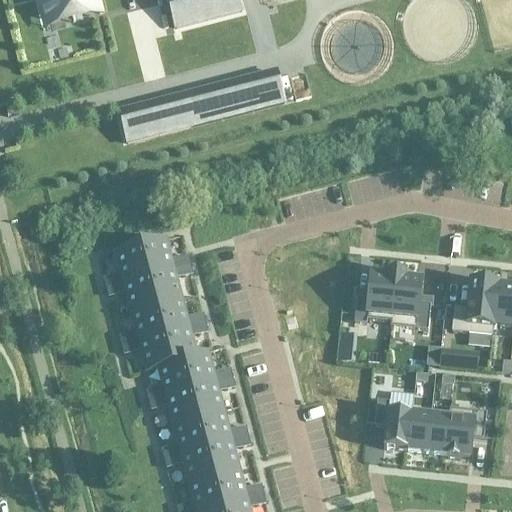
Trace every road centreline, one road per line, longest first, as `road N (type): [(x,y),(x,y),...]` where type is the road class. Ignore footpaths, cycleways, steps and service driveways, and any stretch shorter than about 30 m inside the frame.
road 1 (residential): [(511,221),(411,203),(271,238),(257,248),(252,273)]
road 2 (residential): [(315,511),(252,273)]
road 3 (unclassified): [(59,419),(0,204)]
